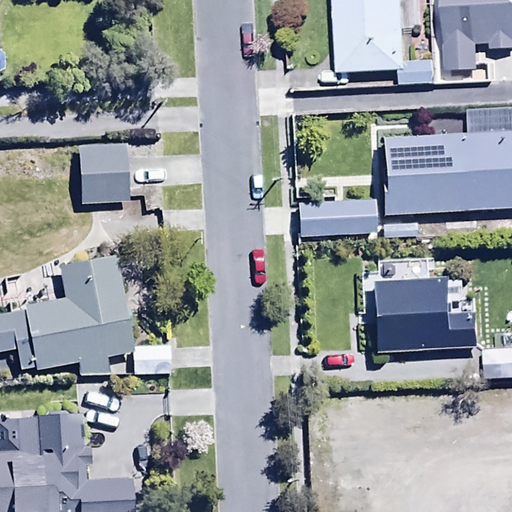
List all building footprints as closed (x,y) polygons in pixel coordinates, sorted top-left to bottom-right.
[(330,0),(334,79),(396,76),(396,91),(431,89),(430,65),(403,66),(400,0),(330,0)] [(511,0),(438,0),(440,77),(477,76),(476,50),(487,50),(487,54),(511,54),(511,0)] [(511,138),(376,144),(379,195),(375,195),(376,219),(511,213),(511,138)] [(123,147),(75,148),(78,210),(103,209),(103,214),(126,213),(123,147)] [(370,204),(295,209),(297,243),(372,238),(370,204)] [(62,305),(0,316),(0,355),(13,353),(17,375),(33,372),(34,375),(75,368),(78,383),(106,378),(103,363),(130,358),(131,358),(130,351),(113,261),(56,272),(62,305)] [(448,283),(367,287),(371,358),(475,353),(474,319),(450,321),(448,283)] [(170,351),(130,351),(131,358),(130,358),(130,376),(170,377),(170,351)] [(511,353),(480,354),(481,384),(511,382),(511,353)] [(0,455),(0,511),(132,511),(132,483),(89,485),(83,419),(15,422),(17,455),(0,455)]
